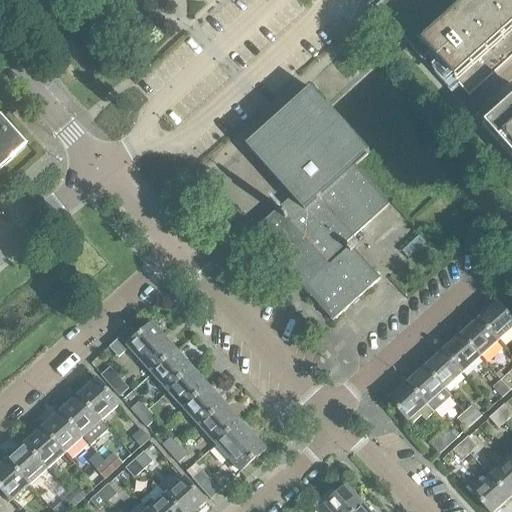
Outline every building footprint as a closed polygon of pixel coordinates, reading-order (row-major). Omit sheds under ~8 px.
[(511,0),(385,0),(376,9),(423,62),(431,55),(470,98),(511,60),(511,0)] [(253,233),(333,323),(381,280),(355,251),(356,250),(353,246),(350,249),(347,245),(390,206),(355,167),(358,165),(370,153),(331,110),(330,111),(312,90),(247,148),(292,198),(280,209),(274,203),(271,205),(277,212),(253,233)] [(511,102),(485,126),(511,156),(511,102)] [(0,169),(22,150),(0,124),(0,169)] [(420,237),(402,252),(409,260),(426,243),(420,237)] [(497,305),(480,320),(500,341),(511,329),(511,307),(510,305),(502,311),(497,305)] [(480,320),(462,336),(481,357),(500,341),(480,320)] [(128,348),(152,375),(177,352),(153,325),(139,338),(131,329),(109,349),(118,358),(128,348)] [(462,336),(444,352),(463,373),(481,357),(462,336)] [(152,375),(168,393),(193,370),(177,352),(152,375)] [(444,352),(426,368),(445,389),(463,373),(444,352)] [(101,376),(120,397),(129,389),(110,368),(101,376)] [(426,368),(409,383),(435,412),(452,398),(445,390),(445,389),(426,368)] [(168,393),(184,410),(210,388),(193,370),(168,393)] [(496,376),(501,381),(502,380),(511,390),(511,389),(511,371),(506,378),(500,372),(496,376)] [(502,380),(501,381),(493,388),(503,398),(511,390),(502,380)] [(97,381),(79,397),(101,422),(102,421),(119,405),(97,381)] [(435,412),(409,383),(389,400),(412,426),(422,417),(425,421),(435,412)] [(184,410),(200,428),(226,405),(210,388),(184,410)] [(79,397),(61,414),(83,438),(93,429),(101,438),(110,431),(102,421),(101,422),(79,397)] [(131,410),(139,419),(148,410),(141,402),(131,410)] [(200,428),(217,446),(242,423),(226,405),(200,428)] [(511,412),(505,405),(498,411),(508,422),(511,418),(511,412)] [(474,406),(466,413),(476,423),(483,417),(474,406)] [(148,410),(139,419),(147,429),(157,420),(148,410)] [(508,422),(498,411),(490,419),(499,430),(508,422)] [(476,423),(466,413),(458,420),(467,431),(476,423)] [(61,414),(43,430),(65,454),(83,438),(61,414)] [(242,423),(217,446),(230,460),(227,463),(232,469),(235,466),(241,473),(266,450),(242,423)] [(430,444),(440,455),(457,439),(448,429),(430,444)] [(43,430),(25,446),(47,471),(65,454),(43,430)] [(133,438),(141,448),(151,440),(142,430),(133,438)] [(163,446),(171,455),(181,446),(173,437),(163,446)] [(469,438),(463,444),(471,453),(478,447),(469,438)] [(471,453),(463,444),(454,451),(463,461),(471,453)] [(25,446),(7,462),(29,487),(47,471),(25,446)] [(123,446),(105,463),(115,473),(133,457),(123,446)] [(181,446),(171,455),(179,464),(189,455),(181,446)] [(145,453),(135,461),(144,472),(154,463),(145,453)] [(144,472),(135,461),(126,469),(135,480),(144,472)] [(511,462),(510,461),(492,477),(511,499),(511,462)] [(29,487),(7,462),(0,468),(0,491),(11,503),(29,487)] [(115,473),(105,463),(97,471),(106,481),(115,473)] [(192,479),(211,500),(220,492),(196,465),(187,473),(193,479),(192,479)] [(497,511),(511,499),(492,477),(474,494),(490,511),(497,511)] [(184,479),(166,495),(181,511),(197,511),(206,503),(184,479)] [(109,485),(100,494),(109,504),(119,495),(109,485)] [(80,487),(70,496),(78,505),(88,496),(80,487)] [(312,508),(316,511),(357,511),(364,506),(347,488),(337,497),(331,490),(312,508)] [(109,504),(100,494),(91,502),(100,511),(109,504)] [(148,511),(181,511),(166,495),(155,505),(151,501),(144,507),(148,511)] [(70,511),(78,505),(70,496),(62,503),(69,511),(70,511)]
